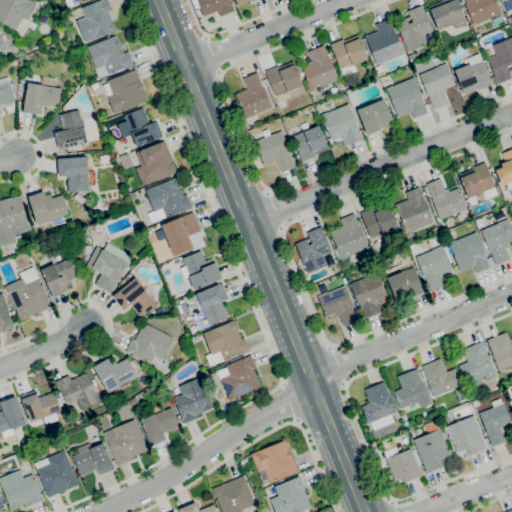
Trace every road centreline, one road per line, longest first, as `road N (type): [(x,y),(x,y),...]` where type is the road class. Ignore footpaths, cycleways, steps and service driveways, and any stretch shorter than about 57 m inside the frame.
road 1 (residential): [(247,220),(511,112),(335,366),(314,383)]
road 2 (tertiary): [(365,511),(158,0)]
road 3 (residential): [(314,383),(169,478),(100,511)]
road 4 (residential): [(345,0),(185,66)]
